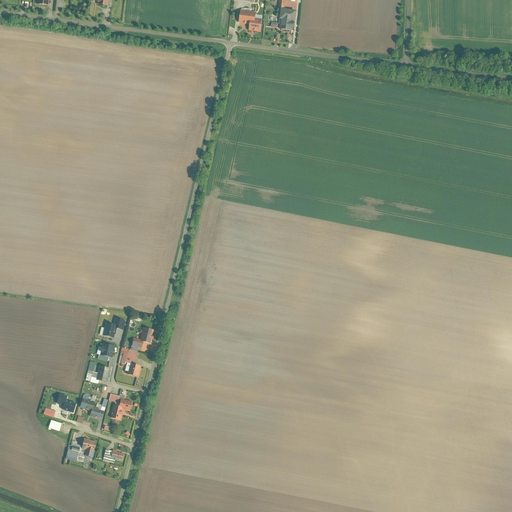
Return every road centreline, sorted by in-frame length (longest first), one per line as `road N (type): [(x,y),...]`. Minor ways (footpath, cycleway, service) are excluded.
road 1 (residential): [(230,42),(147,393)]
road 2 (residential): [(0,11),(230,42)]
road 3 (residential): [(230,42),(407,66)]
road 4 (residential): [(147,393),(117,511)]
